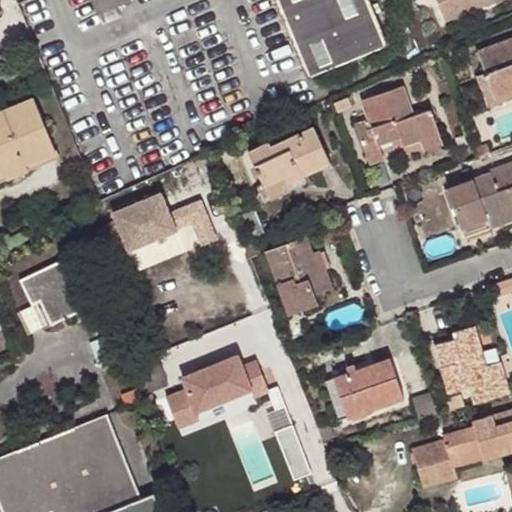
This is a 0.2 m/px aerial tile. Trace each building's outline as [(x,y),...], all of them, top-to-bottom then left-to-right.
[(92,0),(97,11),(126,0),(276,0),(308,75),(387,44),(368,0),(92,0)] [(494,1),(493,0),(440,0),(447,18),(494,1)] [(511,39),(480,52),(487,71),(498,94),(511,88),(511,39)] [(511,88),(498,94),(487,71),(476,76),(488,108),(511,99),(511,88)] [(422,140),(441,133),(432,109),(415,114),(405,85),(363,101),(370,120),(357,125),(370,163),(382,158),(378,146),(402,137),(406,145),(422,140)] [(0,110),(0,161),(7,178),(29,169),(27,163),(57,151),(34,96),(0,110)] [(354,106),(351,96),(336,102),(340,112),(354,106)] [(300,169),(303,174),(329,162),(312,126),(272,145),(271,141),(249,151),(265,184),(300,169)] [(445,144),(441,133),(422,140),(425,151),(445,144)] [(489,215),(511,207),(511,159),(492,166),(493,171),(449,187),(466,235),(493,226),(489,215)] [(305,182),(303,174),(300,169),(265,184),(260,187),(266,200),(305,182)] [(161,193),(113,212),(116,220),(95,229),(110,264),(131,255),(129,249),(177,230),(161,193)] [(511,218),(511,207),(489,215),(493,226),(511,218)] [(241,215),(250,239),(255,236),(265,233),(257,209),(241,215)] [(321,268),(314,250),(308,235),(266,251),(289,312),(318,301),(315,291),(332,285),(325,267),(321,268)] [(250,239),(244,241),(250,256),(261,251),(255,236),(250,239)] [(318,248),(314,250),(321,268),(325,267),(318,248)] [(86,308),(62,260),(21,279),(34,303),(41,300),(52,323),(86,308)] [(433,344),(450,392),(470,386),(476,402),(511,392),(500,359),(488,363),(484,351),(475,324),(456,330),(458,335),(433,344)] [(488,363),(500,359),(496,346),(484,351),(488,363)] [(258,398),(240,351),(162,380),(180,427),(258,398)] [(391,357),(355,368),(349,371),(335,375),(349,414),(405,397),(391,357)] [(338,418),(349,414),(335,375),(326,378),(338,418)] [(445,398),(449,409),(466,405),(462,393),(445,398)] [(457,474),(455,464),(452,457),(482,449),(483,456),(484,457),(505,452),(503,445),(511,443),(511,407),(474,418),(476,425),(446,433),(447,437),(413,447),(424,484),(457,474)] [(139,497),(109,415),(0,456),(0,499),(5,511),(158,511),(152,493),(139,497)] [(511,443),(503,445),(505,452),(511,449),(511,443)] [(452,457),(455,464),(483,456),(482,449),(452,457)]
